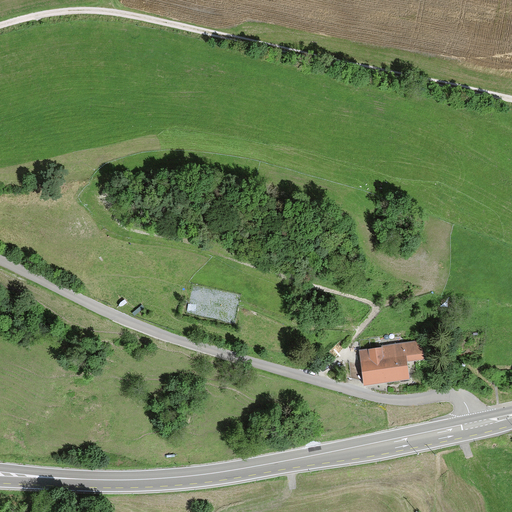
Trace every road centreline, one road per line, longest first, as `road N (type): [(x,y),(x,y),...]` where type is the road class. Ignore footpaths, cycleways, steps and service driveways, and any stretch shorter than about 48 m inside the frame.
road 1 (track): [(511,100),(103,12),(0,25)]
road 2 (unclassified): [(472,424),(463,400),(447,394),(395,398),(185,345),(0,261)]
road 3 (primary): [(0,474),(115,482),(214,474),(472,424)]
